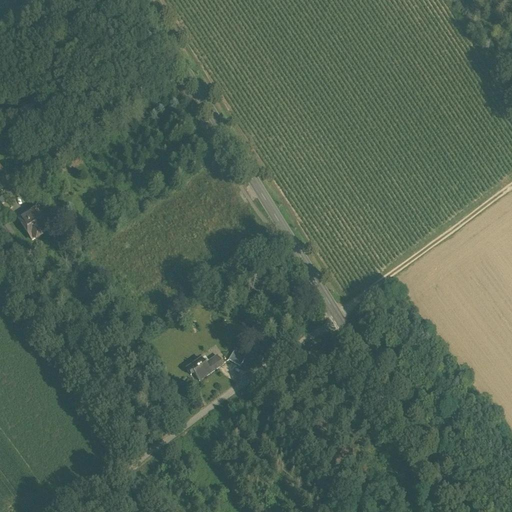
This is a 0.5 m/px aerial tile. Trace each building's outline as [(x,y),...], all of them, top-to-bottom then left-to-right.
[(32,107),(25,110),(24,107),(20,109),(21,112),(20,112),(27,127),(39,122),(32,107)] [(39,122),(27,127),(30,134),(42,129),(39,122)] [(35,212),(29,216),(34,223),(41,235),(50,229),(38,210),(35,212)] [(6,212),(0,216),(0,220),(3,225),(11,219),(6,212)] [(28,213),(18,219),(24,230),(28,227),(34,223),(29,216),(28,213)] [(41,235),(34,223),(28,227),(31,233),(28,235),(32,241),(41,235)] [(10,227),(3,233),(9,242),(17,236),(10,227)] [(265,341),(257,330),(253,333),(258,340),(256,341),(259,346),(265,341)] [(247,356),(235,350),(229,361),(240,367),(247,356)] [(217,356),(205,365),(211,373),(223,365),(217,356)] [(201,360),(189,368),(191,371),(198,382),(211,373),(205,365),(201,360)]
